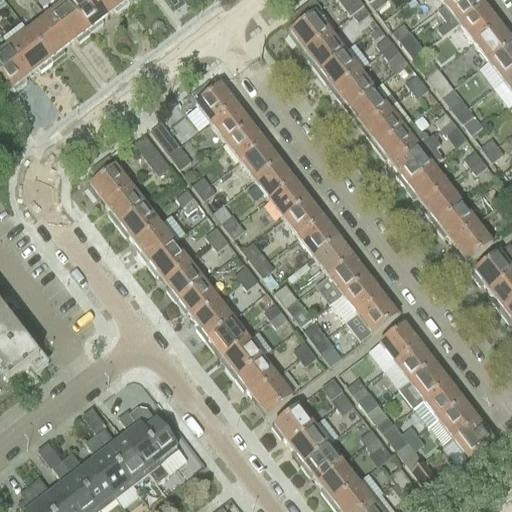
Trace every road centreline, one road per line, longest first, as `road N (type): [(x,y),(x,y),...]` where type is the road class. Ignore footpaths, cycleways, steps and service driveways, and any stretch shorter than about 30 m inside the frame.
road 1 (residential): [(511,422),(214,40)]
road 2 (residential): [(144,344),(47,219),(39,190),(47,166),(214,40)]
road 3 (residential): [(273,511),(144,344)]
road 4 (residential): [(89,386),(0,264)]
